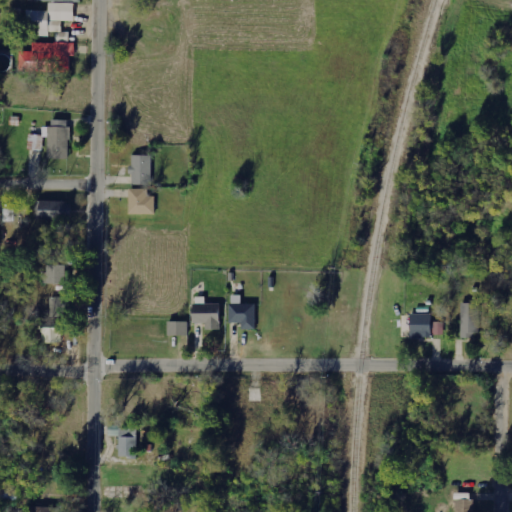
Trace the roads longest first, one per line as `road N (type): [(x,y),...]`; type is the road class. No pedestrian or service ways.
road 1 (residential): [(97,511),(106,0)]
road 2 (residential): [(511,367),(0,361)]
road 3 (residential): [(500,511),(500,367)]
